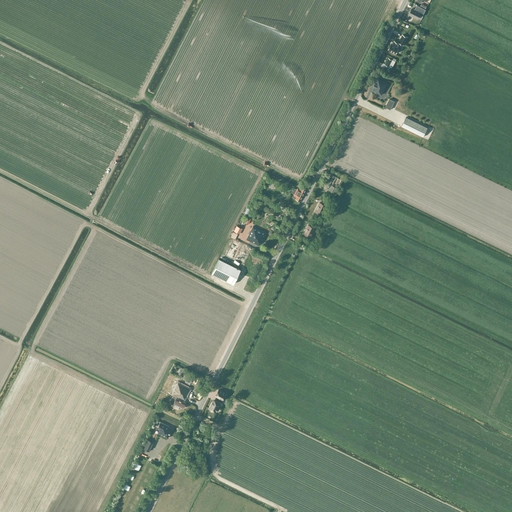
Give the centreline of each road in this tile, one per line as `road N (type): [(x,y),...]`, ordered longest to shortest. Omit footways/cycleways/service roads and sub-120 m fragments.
road 1 (unclassified): [(148,511),(405,0)]
road 2 (track): [(139,96),(311,186)]
road 3 (track): [(196,415),(218,426),(213,471),(278,511)]
